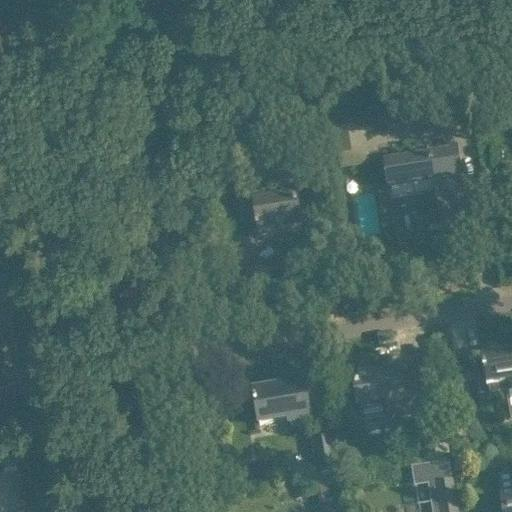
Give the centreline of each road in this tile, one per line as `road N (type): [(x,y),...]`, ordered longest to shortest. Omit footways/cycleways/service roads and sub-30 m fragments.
road 1 (residential): [(180,359),(511,305)]
road 2 (residential): [(180,359),(0,390)]
road 3 (residential): [(205,511),(180,359)]
